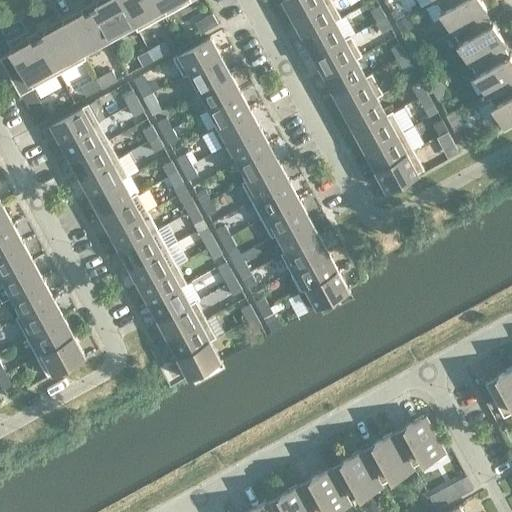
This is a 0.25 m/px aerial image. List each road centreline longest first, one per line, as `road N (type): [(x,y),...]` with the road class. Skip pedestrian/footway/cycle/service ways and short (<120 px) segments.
road 1 (residential): [(511,149),(387,217),(368,216),(248,0)]
road 2 (residential): [(0,429),(104,371),(115,356),(115,342),(0,132)]
road 3 (residential): [(200,498),(427,374)]
road 4 (residential): [(501,511),(427,374)]
